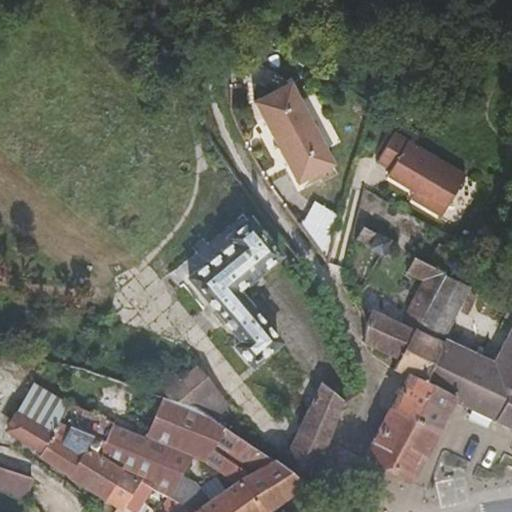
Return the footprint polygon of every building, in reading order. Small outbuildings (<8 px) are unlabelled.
[(331,162),(287,81),(252,100),(296,181),(331,162)] [(460,175),(391,129),(374,157),(388,165),(383,173),(410,190),(418,196),(414,202),(436,215),(460,175)] [(418,196),(410,190),(406,197),(414,202),(418,196)] [(317,210),(303,203),(294,221),(308,240),(315,217),(317,210)] [(340,215),(338,214),(336,222),(315,217),(308,240),(327,267),(336,230),(340,215)] [(228,240),(231,244),(190,279),(242,343),(236,348),(251,367),(279,344),(237,293),(280,259),(249,222),(228,240)] [(380,256),(389,241),(377,234),(366,228),(359,242),(370,248),(369,249),(380,256)] [(423,280),(429,266),(414,258),(405,272),(423,280)] [(401,326),(371,312),(366,324),(364,345),(398,360),(412,331),(415,332),(443,274),(429,266),(423,280),(401,326)] [(443,274),(415,332),(442,344),(469,288),(443,274)] [(511,327),(495,362),(471,408),(500,421),(511,398),(511,327)] [(439,350),(442,344),(415,332),(412,331),(398,360),(393,371),(407,378),(391,410),(415,420),(431,386),(424,384),(439,350)] [(431,386),(453,396),(458,385),(454,376),(462,361),(439,350),(424,384),(431,386)] [(471,408),(495,362),(474,351),(458,385),(453,396),(453,399),(471,408)] [(84,374),(48,364),(17,415),(48,434),(67,404),(84,374)] [(193,406),(212,419),(227,406),(196,367),(180,381),(172,373),(149,393),(153,394),(193,406)] [(138,483),(151,489),(170,446),(134,432),(149,393),(131,389),(84,374),(67,404),(114,424),(98,459),(121,473),(139,482),(138,483)] [(344,403),(322,384),(302,424),(281,466),(306,485),(321,458),(326,444),(340,406),(344,403)] [(415,420),(438,430),(453,399),(453,396),(431,386),(415,420)] [(134,432),(170,446),(204,460),(224,427),(212,419),(193,406),(153,394),(149,393),(134,432)] [(511,398),(500,421),(511,426),(511,398)] [(114,424),(67,404),(48,434),(46,438),(78,458),(84,451),(98,459),(114,424)] [(412,482),(417,472),(438,430),(415,420),(391,410),(366,459),(412,482)] [(46,438),(48,434),(17,415),(6,432),(24,443),(36,454),(37,451),(46,438)] [(194,483),(164,469),(153,490),(197,511),(268,511),(305,487),(306,485),(281,466),(273,460),(224,427),(204,460),(235,482),(221,493),(214,484),(202,494),(194,485),(194,483)] [(68,473),(78,458),(46,438),(37,451),(36,454),(68,473)] [(74,479),(104,498),(121,473),(98,459),(84,451),(78,458),(68,473),(67,476),(74,479)] [(30,475),(0,465),(0,485),(25,494),(30,475)] [(134,511),(143,502),(131,497),(138,483),(139,482),(121,473),(104,498),(111,502),(119,508),(115,511),(134,511)]
